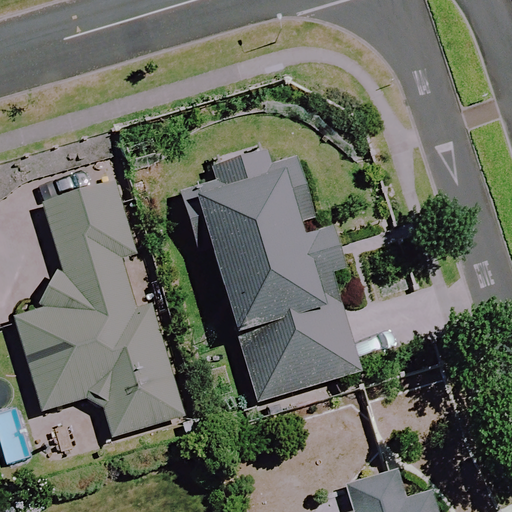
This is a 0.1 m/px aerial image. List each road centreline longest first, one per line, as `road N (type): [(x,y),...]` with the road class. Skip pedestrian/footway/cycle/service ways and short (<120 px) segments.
road 1 (residential): [(511,350),(402,0)]
road 2 (residential): [(0,59),(200,0)]
